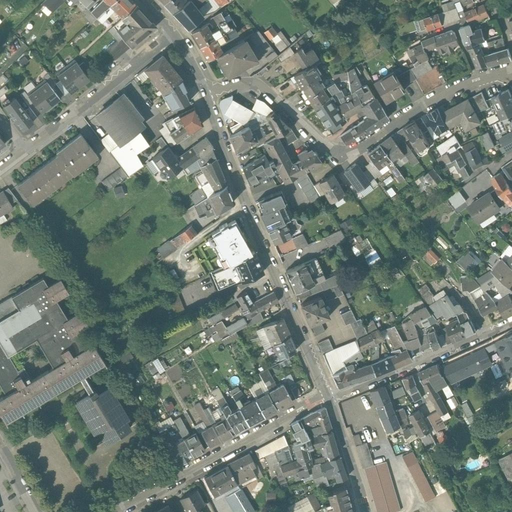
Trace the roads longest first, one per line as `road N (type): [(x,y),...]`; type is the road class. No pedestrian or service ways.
road 1 (residential): [(511,75),(449,92),(351,153),(333,153),(251,84),(206,92)]
road 2 (tertiary): [(328,399),(206,92)]
road 3 (residential): [(328,399),(115,511)]
road 4 (residential): [(173,33),(0,168)]
road 5 (residential): [(328,399),(511,324)]
